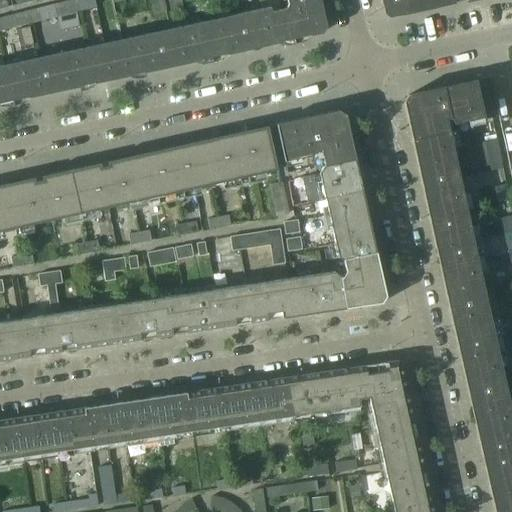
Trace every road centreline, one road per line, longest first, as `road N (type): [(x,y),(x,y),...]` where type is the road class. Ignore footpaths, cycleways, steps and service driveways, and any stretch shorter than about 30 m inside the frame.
road 1 (residential): [(0,396),(422,333)]
road 2 (residential): [(363,67),(0,146)]
road 3 (residential): [(422,333),(363,67)]
road 4 (residential): [(463,511),(422,333)]
road 5 (residential): [(511,34),(363,67)]
